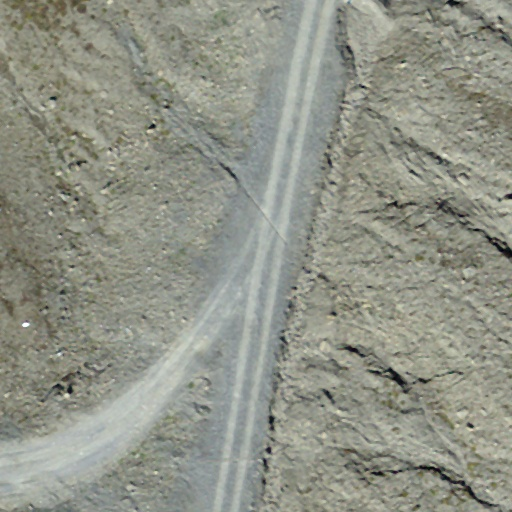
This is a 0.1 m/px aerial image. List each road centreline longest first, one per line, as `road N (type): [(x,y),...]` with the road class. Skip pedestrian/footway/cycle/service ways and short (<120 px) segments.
road 1 (track): [(347,0),(230,511)]
road 2 (track): [(0,471),(65,482),(210,330),(286,266)]
